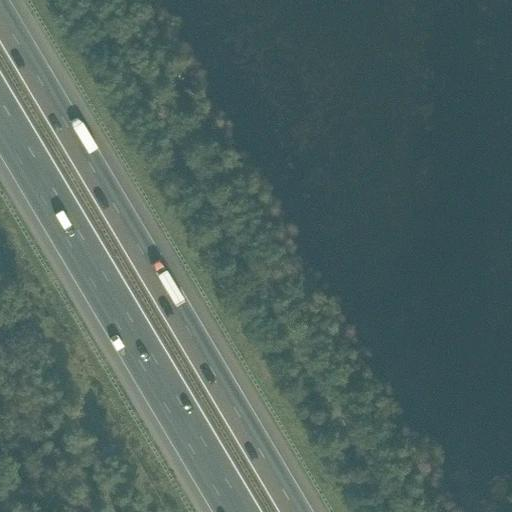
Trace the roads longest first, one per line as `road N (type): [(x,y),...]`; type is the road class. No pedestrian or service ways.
road 1 (motorway): [(296,511),(0,12)]
road 2 (motorway): [(0,115),(235,511)]
road 3 (track): [(0,347),(97,511)]
